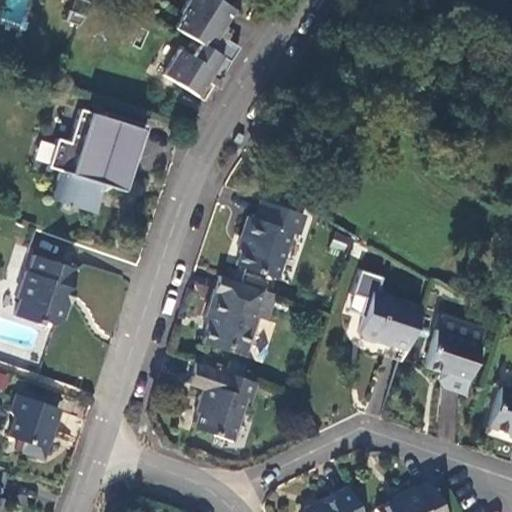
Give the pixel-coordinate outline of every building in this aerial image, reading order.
[(231,15),(207,0),(187,0),(177,17),(180,18),(171,33),(195,49),(186,63),(174,56),(158,81),(191,102),(205,83),(212,87),(236,52),(216,39),(231,15)] [(496,0),(493,0),(489,16),(499,19),(504,2),(496,0)] [(60,175),(51,204),(62,207),(68,210),(79,213),(86,196),(100,188),(123,195),(132,164),(137,165),(147,129),(105,117),(104,121),(80,114),(69,147),(57,143),(48,171),(60,175)] [(86,196),(79,213),(90,217),(100,188),(86,196)] [(303,214),(261,200),(255,218),(247,215),(241,235),(246,237),(242,249),(237,264),(274,277),(290,231),(296,233),(303,214)] [(237,248),(242,249),(246,237),(241,235),(237,248)] [(65,265),(33,254),(27,271),(24,270),(14,297),(17,299),(11,317),(32,325),(33,323),(50,329),(56,325),(64,307),(61,302),(57,300),(63,284),(60,282),(65,265)] [(69,267),(65,265),(60,282),(63,284),(69,267)] [(266,319),(275,294),(217,274),(203,317),(207,319),(200,341),(216,347),(227,345),(245,351),(257,316),(266,319)] [(380,340),(404,348),(418,308),(368,291),(362,308),(365,317),(360,330),(361,340),(373,345),(380,340)] [(479,345),(435,331),(423,368),(447,376),(446,381),(465,387),(479,345)] [(251,401),(257,383),(241,377),(194,361),(187,384),(202,390),(199,400),(202,402),(194,427),(215,434),(232,439),(246,399),(251,401)] [(0,388),(5,390),(10,376),(0,372),(0,388)] [(511,391),(500,387),(487,427),(511,434),(511,391)] [(57,409),(12,396),(0,430),(0,434),(22,441),(19,451),(41,459),(57,409)] [(376,509),(377,511),(442,511),(429,483),(417,489),(415,485),(399,493),(399,497),(376,509)] [(321,505),(306,511),(359,511),(347,487),(335,494),(336,497),(321,505)] [(319,501),(321,505),(336,497),(335,494),(319,501)]
